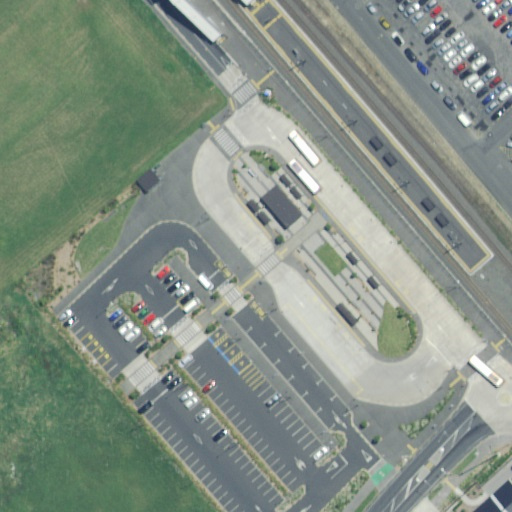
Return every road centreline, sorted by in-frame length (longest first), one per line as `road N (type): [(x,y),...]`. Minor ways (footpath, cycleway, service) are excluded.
road 1 (unclassified): [(403,491),(424,455),(488,388)]
road 2 (unclassified): [(506,419),(478,428),(430,477),(403,491)]
